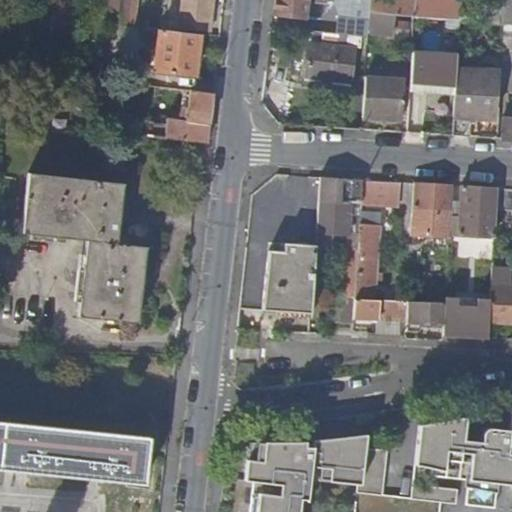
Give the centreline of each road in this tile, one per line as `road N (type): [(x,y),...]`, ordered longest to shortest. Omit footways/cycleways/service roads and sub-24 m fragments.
road 1 (residential): [(208,401),(297,401),(502,362)]
road 2 (residential): [(230,150),(511,167)]
road 3 (residential): [(208,401),(230,150)]
road 4 (residential): [(266,353),(502,362)]
road 5 (residential): [(230,150),(248,0)]
